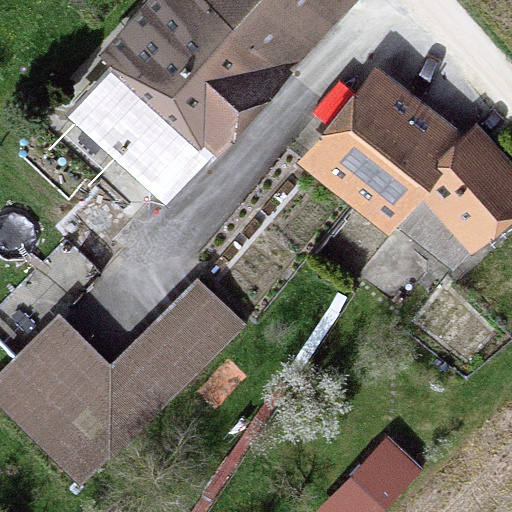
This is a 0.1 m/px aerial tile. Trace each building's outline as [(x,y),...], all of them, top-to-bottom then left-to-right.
[(126,218),(274,56),(212,0),(173,0),(43,143),(126,218)] [(212,0),(274,56),(325,0),(212,0)] [(435,131),(342,57),(262,156),(355,230),(384,194),(435,131)] [(511,195),(450,117),(435,131),(384,194),(430,268),(511,199),(511,195)] [(253,303),(203,251),(118,333),(70,283),(0,350),(0,362),(92,458),(253,303)] [(420,366),(408,362),(395,366),(386,375),(384,387),(387,398),(395,406),(411,409),(423,404),(431,390),(428,374),(420,366)] [(352,511),(362,511),(431,438),(395,406),(322,485),(352,511)]
